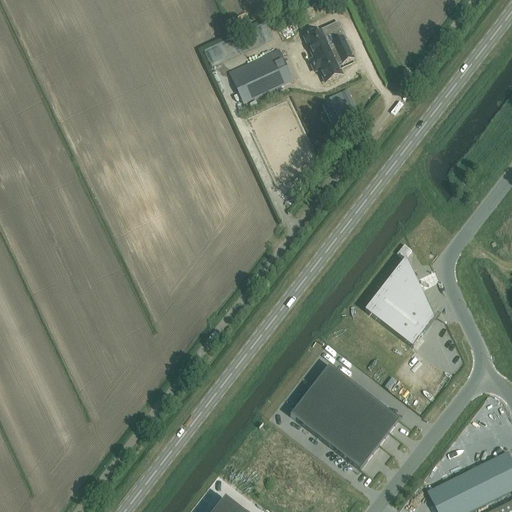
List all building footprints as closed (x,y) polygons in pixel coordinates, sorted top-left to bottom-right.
[(325,39),(308,46),(314,60),(309,62),(314,73),(319,71),(326,84),(342,76),(338,67),(342,65),(353,60),(343,39),(332,44),(333,45),(328,47),(325,39)] [(227,61),(222,48),(208,53),(213,66),(227,61)] [(230,75),(244,105),(293,82),(279,52),(230,75)] [(348,91),(340,95),(351,118),(358,115),(348,91)] [(329,102),(322,106),(332,126),(339,123),(329,102)] [(350,117),(340,122),(342,127),(353,122),(350,117)] [(435,321),(406,260),(365,313),(413,349),(435,321)] [(421,362),(419,364),(422,367),(420,370),(425,374),(429,368),(421,362)] [(330,368),(290,418),(360,472),(399,422),(330,368)] [(511,462),(508,455),(428,495),(435,511),(473,511),(511,493),(511,462)] [(240,511),(225,501),(216,511),(240,511)]
